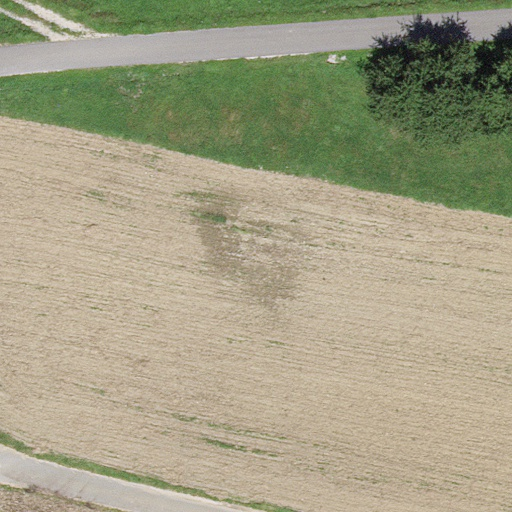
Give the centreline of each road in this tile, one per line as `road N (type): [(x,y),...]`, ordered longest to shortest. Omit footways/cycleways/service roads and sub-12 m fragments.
road 1 (unclassified): [(511,25),(0,65)]
road 2 (unclassified): [(0,468),(196,511)]
